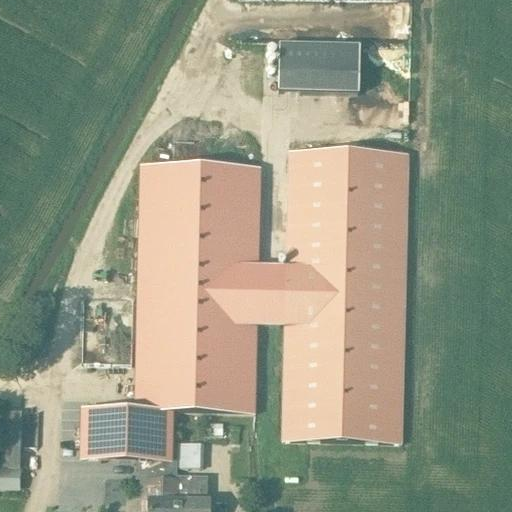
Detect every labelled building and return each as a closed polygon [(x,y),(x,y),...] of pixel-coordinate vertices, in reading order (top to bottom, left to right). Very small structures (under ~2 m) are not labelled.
[(410,43),(409,0),(335,0),(336,19),(340,19),(340,6),(361,6),(361,43),(410,43)] [(359,49),(279,47),(278,96),(358,98),(359,49)] [(282,445),(401,448),(407,159),(289,156),(282,445)] [(157,468),(156,483),(170,483),(170,476),(171,420),(249,423),(254,179),(130,179),(124,419),(69,418),(68,467),(157,468)] [(0,471),(19,472),(20,417),(0,415),(0,471)] [(202,472),(203,448),(178,447),(178,471),(202,472)] [(149,511),(210,511),(210,503),(206,503),(207,480),(176,479),(176,483),(170,483),(156,483),(145,483),(145,505),(150,506),(149,511)]
